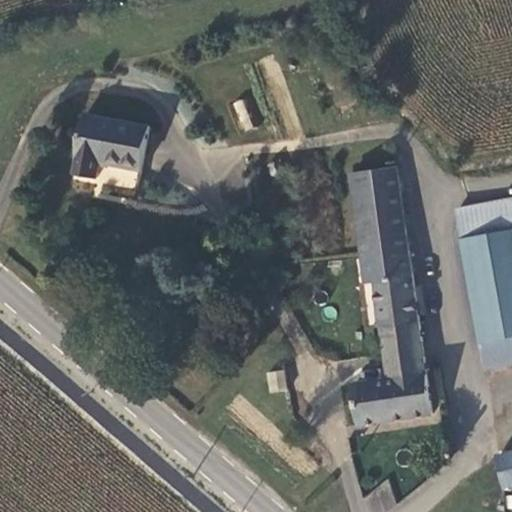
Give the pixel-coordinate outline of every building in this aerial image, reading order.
[(243,98),(231,103),(241,130),(253,126),(243,98)] [(142,174),(149,127),(82,115),(75,146),(80,147),(74,177),(99,182),(101,168),(142,174)] [(363,288),(374,286),(388,378),(351,385),(357,436),(437,425),(414,280),(398,168),(348,176),(363,288)] [(511,199),(456,210),(485,372),(511,367),(511,199)] [(283,369),(265,372),(269,393),(287,389),(283,369)] [(511,489),(511,450),(501,453),(510,491),(511,489)] [(363,498),(372,511),(380,511),(396,502),(384,484),(363,498)]
